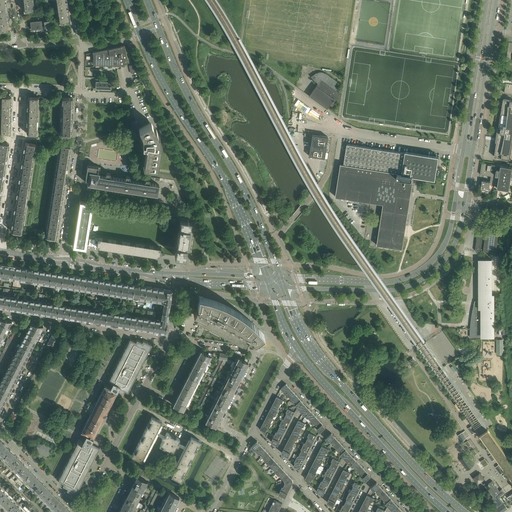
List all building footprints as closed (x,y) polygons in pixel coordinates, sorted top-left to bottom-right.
[(32,0),(22,0),(23,2),(24,2),(24,4),(23,4),(24,11),(34,10),(32,0)] [(66,0),(56,0),(58,9),(68,8),(66,0)] [(6,1),(0,1),(0,15),(8,15),(6,1)] [(70,21),(68,8),(58,9),(60,23),(70,21)] [(8,15),(0,15),(0,30),(10,29),(8,15)] [(50,27),(49,19),(41,20),(42,25),(45,24),(45,28),(50,27)] [(41,20),(34,21),(35,26),(38,25),(38,29),(45,28),(45,24),(42,25),(41,20)] [(34,21),(30,22),(31,30),(38,29),(38,25),(35,26),(34,21)] [(127,60),(124,45),(92,52),(93,55),(93,58),(94,58),(95,64),(99,63),(99,65),(107,63),(108,65),(115,64),(116,66),(120,65),(120,61),(127,60)] [(311,77),(314,82),(315,82),(316,81),(318,83),(309,96),(326,108),(326,109),(329,105),(332,107),(341,94),(335,90),(336,88),(334,86),(337,82),(332,78),(330,77),(325,73),(324,73),(322,72),(321,72),(320,72),(319,72),(316,74),(316,73),(311,77)] [(11,96),(0,96),(0,106),(0,107),(0,114),(10,115),(11,96)] [(38,97),(28,97),(27,115),(38,115),(38,99),(38,97)] [(72,98),(62,98),(62,102),(61,116),(72,116),(72,98)] [(511,100),(503,99),(499,128),(497,127),(495,141),(497,141),(494,157),(510,159),(511,144),(511,100)] [(10,115),(0,114),(0,132),(10,133),(10,115)] [(38,115),(27,115),(27,133),(37,134),(38,115)] [(72,116),(61,116),(61,134),(71,135),(72,116)] [(151,122),(149,123),(140,128),(139,129),(141,132),(142,136),(142,137),(144,137),(142,145),(146,146),(147,146),(143,167),(157,169),(162,143),(160,143),(160,135),(158,135),(156,128),(154,128),(151,122)] [(328,137),(312,134),(308,156),(324,158),(328,137)] [(9,144),(5,143),(0,142),(0,151),(7,153),(9,144)] [(25,143),(24,148),(23,157),(33,158),(36,145),(25,143)] [(435,180),(438,158),(439,157),(405,151),(405,153),(347,144),(344,165),(341,164),(336,196),(384,204),(378,245),(402,249),(413,176),(435,180)] [(70,147),(60,145),(57,161),(68,162),(70,147)] [(23,157),(22,162),(21,172),(31,174),(33,158),(23,157)] [(68,162),(57,161),(55,175),(65,177),(68,162)] [(509,190),(511,172),(511,167),(482,163),(480,174),(484,175),(484,176),(486,176),(487,176),(487,175),(491,176),(490,182),(491,182),(490,185),(497,186),(497,188),(509,190)] [(100,167),(88,165),(85,179),(88,179),(87,184),(94,185),(155,194),(157,195),(159,185),(156,184),(150,183),(149,179),(146,179),(145,182),(130,180),(130,176),(126,176),(125,179),(110,177),(110,173),(106,173),(106,174),(99,173),(100,167)] [(31,174),(21,172),(18,187),(29,189),(31,174)] [(65,177),(55,175),(53,191),(63,193),(65,177)] [(482,180),(482,183),(480,191),(489,192),(490,185),(491,182),(490,182),(482,180)] [(18,187),(17,196),(16,202),(26,204),(29,189),(18,187)] [(63,193),(53,191),(50,206),(61,208),(63,193)] [(26,204),(16,202),(14,217),(24,218),(26,204)] [(88,218),(89,211),(90,204),(82,203),(79,217),(88,218)] [(61,208),(50,206),(48,221),(58,223),(61,208)] [(14,217),(12,227),(11,231),(22,233),(24,218),(14,217)] [(86,232),(87,225),(88,218),(79,217),(77,231),(86,232)] [(188,239),(189,231),(191,220),(181,218),(178,237),(188,239)] [(58,223),(48,221),(45,237),(56,238),(58,223)] [(478,231),(477,237),(475,250),(475,251),(484,252),(484,251),(496,252),(498,231),(499,231),(486,229),(486,231),(477,230),(477,231),(478,231)] [(84,246),(85,239),(86,232),(77,231),(76,237),(75,237),(75,239),(76,239),(75,245),(84,246)] [(185,258),(186,249),(188,239),(178,237),(175,256),(185,258)] [(110,249),(112,240),(98,238),(97,247),(110,249)] [(124,251),(126,242),(112,240),(110,249),(124,251)] [(138,253),(140,244),(126,242),(124,251),(138,253)] [(152,255),(154,246),(140,244),(138,253),(152,255)] [(160,247),(154,246),(152,255),(159,256),(160,253),(162,253),(162,250),(160,250),(160,247)] [(470,328),(470,329),(470,335),(470,337),(484,337),(484,335),(494,335),(494,295),(492,294),(492,259),(479,259),(479,301),(475,301),(475,300),(474,304),(473,307),(473,308),(472,311),(472,315),(471,318),(471,320),(471,322),(471,323),(470,326),(470,328)] [(22,267),(16,266),(14,279),(20,280),(22,267)] [(45,271),(39,270),(37,282),(44,283),(45,271)] [(58,273),(51,272),(49,284),(56,285),(58,273)] [(93,278),(87,277),(85,290),(91,291),(93,278)] [(99,279),(93,278),(91,291),(97,292),(99,279)] [(123,283),(116,282),(114,295),(121,296),(123,283)] [(152,288),(146,287),(144,299),(150,300),(152,288)] [(170,290),(164,289),(162,302),(164,303),(170,304),(172,292),(170,290)] [(209,298),(202,297),(199,296),(197,305),(196,303),(194,308),(196,308),(193,313),(196,315),(195,316),(201,319),(202,318),(204,319),(204,320),(209,323),(210,322),(212,323),(212,325),(217,328),(218,326),(220,328),(220,329),(226,332),(226,331),(229,332),(228,333),(234,336),(234,335),(237,336),(236,338),(242,341),(243,339),(245,341),(247,338),(254,341),(256,340),(257,341),(264,335),(260,330),(251,321),(243,315),(235,310),(226,305),(218,301),(209,298)] [(77,308),(71,307),(69,317),(75,318),(77,308)] [(0,318),(0,323),(8,328),(12,321),(7,320),(7,319),(5,319),(4,319),(0,318)] [(0,323),(0,328),(6,332),(8,328),(0,323)] [(0,370),(23,325),(21,324),(0,365),(0,370)] [(31,324),(29,327),(40,332),(43,326),(38,325),(38,324),(36,324),(35,324),(31,324)] [(0,362),(18,328),(16,327),(15,329),(13,331),(14,331),(11,338),(10,338),(9,340),(6,347),(5,347),(0,357),(0,362)] [(40,332),(29,327),(27,331),(37,337),(40,332)] [(37,337),(27,331),(24,336),(35,341),(37,337)] [(48,343),(48,344),(54,346),(58,338),(60,338),(63,333),(59,332),(57,336),(56,335),(55,337),(52,335),(48,343)] [(35,341),(24,336),(22,340),(33,346),(35,341)] [(113,382),(110,388),(117,392),(117,391),(123,394),(125,391),(128,392),(130,388),(128,388),(129,385),(131,383),(132,383),(136,377),(134,376),(135,373),(137,371),(138,372),(141,365),(140,364),(141,362),(143,359),(144,360),(147,353),(146,352),(147,350),(149,347),(150,348),(152,345),(143,340),(142,342),(137,340),(136,342),(130,339),(130,340),(128,343),(130,343),(128,346),(127,348),(126,347),(122,354),(124,355),(122,357),(121,360),(120,359),(116,366),(118,367),(116,369),(115,372),(114,371),(110,378),(112,379),(110,381),(113,382)] [(33,346),(22,340),(20,345),(30,350),(33,346)] [(30,350),(20,345),(18,349),(28,355),(30,350)] [(28,355),(18,349),(15,354),(26,359),(28,355)] [(201,351),(198,356),(209,362),(213,354),(209,352),(208,354),(201,351)] [(26,359),(15,354),(13,358),(24,364),(26,359)] [(198,356),(196,361),(206,367),(209,362),(198,356)] [(237,357),(234,362),(245,368),(249,360),(245,358),(244,360),(237,357)] [(24,364),(13,358),(11,362),(22,368),(24,364)] [(196,361),(193,366),(204,371),(206,367),(196,361)] [(22,368),(11,362),(9,367),(19,372),(22,368)] [(245,368),(234,362),(232,367),(242,373),(245,368)] [(193,366),(191,371),(201,376),(204,371),(193,366)] [(19,372),(9,367),(6,371),(17,377),(19,372)] [(242,373),(232,367),(229,372),(240,378),(242,373)] [(17,377),(6,371),(4,375),(15,381),(17,377)] [(191,371),(188,376),(199,381),(201,376),(191,371)] [(240,378),(229,372),(227,377),(237,383),(240,378)] [(15,381),(4,375),(2,380),(13,385),(15,381)] [(188,376),(186,381),(196,386),(199,381),(188,376)] [(237,383),(227,377),(224,382),(235,387),(237,383)] [(13,385),(2,380),(0,383),(0,384),(10,390),(13,385)] [(186,381),(183,385),(194,391),(196,386),(186,381)] [(235,387),(224,382),(222,387),(233,392),(235,387)] [(10,390),(0,384),(0,390),(8,394),(10,390)] [(291,389),(286,384),(281,388),(284,391),(283,392),(286,394),(291,389)] [(81,432),(80,434),(85,436),(86,435),(93,439),(94,439),(94,438),(104,418),(105,416),(104,416),(105,414),(106,414),(106,413),(107,412),(117,392),(117,393),(118,392),(117,392),(110,388),(104,385),(104,386),(105,386),(96,402),(95,405),(94,404),(93,404),(92,404),(91,404),(90,404),(89,405),(88,406),(88,407),(87,408),(87,409),(88,410),(88,411),(89,412),(90,413),(91,413),(90,416),(81,432)] [(183,385),(181,390),(191,396),(194,391),(183,385)] [(233,392),(222,387),(219,392),(230,397),(233,392)] [(296,395),(291,389),(286,394),(288,397),(289,396),(291,399),(296,395)] [(8,394),(0,390),(0,395),(6,399),(8,394)] [(194,397),(191,396),(181,390),(178,395),(191,402),(194,397)] [(230,397),(219,392),(217,396),(228,402),(230,397)] [(191,402),(178,395),(176,400),(186,405),(189,407),(191,402)] [(301,400),(296,395),(291,399),(294,402),(293,403),(295,405),(301,400)] [(228,402),(217,396),(214,401),(225,407),(228,402)] [(277,397),(273,403),(279,406),(281,403),(282,403),(283,400),(282,399),(281,399),(277,397)] [(176,400),(173,405),(184,410),(186,405),(176,400)] [(306,405),(301,400),(295,405),(300,410),(306,405)] [(225,407),(214,401),(212,406),(223,412),(225,407)] [(273,403),(270,410),(277,413),(278,410),(277,410),(279,406),(273,403)] [(307,406),(306,405),(300,410),(301,412),(305,416),(311,411),(307,406)] [(223,412),(212,406),(209,411),(220,416),(223,412)] [(287,412),(285,416),(291,419),(295,412),(288,409),(286,412),(287,412)] [(270,410),(267,416),(273,419),(274,416),(275,416),(277,413),(270,410)] [(13,411),(10,418),(13,420),(15,420),(16,421),(19,415),(18,414),(14,412),(13,411)] [(220,416),(209,411),(207,416),(218,421),(220,416)] [(316,416),(311,411),(305,416),(308,418),(311,421),(316,416)] [(152,416),(147,425),(143,433),(145,434),(143,437),(142,439),(140,438),(136,446),(138,447),(135,452),(134,452),(132,456),(142,461),(156,432),(158,429),(162,421),(152,416)] [(218,421),(207,416),(204,421),(215,426),(218,421)] [(267,416),(263,423),(270,426),(272,423),(271,423),(273,419),(267,416)] [(291,419),(285,416),(284,419),(283,419),(281,422),(288,425),(291,419)] [(321,421),(316,416),(311,421),(314,423),(313,424),(315,427),(321,421)] [(298,420),(295,427),(301,430),(303,426),(304,427),(305,424),(298,420)] [(326,427),(321,421),(315,427),(320,432),(326,427)] [(288,425),(281,422),(280,425),(281,425),(279,429),(285,432),(288,425)] [(260,429),(263,431),(266,432),(268,429),(269,429),(270,426),(263,423),(260,429)] [(295,427),(292,433),(299,437),(300,434),(299,433),(301,430),(295,427)] [(285,432),(279,429),(277,432),(276,432),(275,435),(281,438),(285,432)] [(165,436),(163,435),(161,438),(163,439),(160,444),(163,445),(162,447),(170,451),(171,450),(174,451),(176,446),(178,446),(179,444),(177,442),(178,441),(179,439),(180,439),(166,432),(166,433),(165,435),(165,436)] [(292,433),(288,440),(294,443),(296,439),(297,440),(299,437),(292,433)] [(309,436),(307,440),(313,443),(316,436),(309,433),(308,436),(309,436)] [(336,439),(331,433),(326,438),(331,444),(336,439)] [(60,477),(58,480),(64,483),(63,485),(68,488),(67,490),(76,495),(77,491),(76,490),(77,488),(78,485),(80,486),(83,479),(82,478),(83,476),(84,474),(86,474),(89,467),(88,467),(89,464),(90,462),(92,462),(95,456),(94,455),(95,452),(96,450),(98,451),(100,447),(97,446),(99,442),(93,439),(86,435),(85,436),(83,441),(81,439),(81,440),(79,442),(78,441),(75,448),(76,449),(75,451),(73,454),(72,453),(69,460),(70,461),(69,463),(67,466),(66,465),(63,472),(64,472),(63,475),(61,477),(60,477)] [(281,438),(275,435),(271,441),(278,445),(281,438)] [(191,436),(189,441),(187,443),(186,447),(171,476),(181,481),(183,477),(181,476),(184,471),(186,472),(190,464),(188,463),(191,458),(192,459),(201,441),(191,436)] [(341,444),(336,439),(331,444),(333,446),(334,445),(336,448),(341,444)] [(288,440),(285,446),(292,450),(293,447),(293,446),(294,443),(288,440)] [(313,443),(307,440),(305,443),(304,443),(303,446),(310,449),(313,443)] [(262,446),(257,441),(252,446),(257,452),(262,446)] [(39,442),(35,450),(40,453),(38,456),(41,457),(43,454),(48,457),(52,448),(39,442)] [(346,449),(341,444),(336,448),(339,451),(338,452),(341,454),(346,449)] [(267,452),(262,446),(257,452),(259,454),(260,453),(262,456),(267,452)] [(285,446),(282,453),(289,456),(292,450),(285,446)] [(310,449),(303,446),(301,449),(302,449),(300,453),(306,456),(310,449)] [(322,446),(319,453),(324,455),(326,452),(327,453),(329,449),(322,446)] [(6,447),(0,453),(0,456),(2,459),(10,450),(6,447)] [(351,455),(346,449),(341,454),(346,460),(351,455)] [(10,450),(2,459),(5,462),(13,454),(10,450)] [(272,457),(267,452),(262,456),(265,459),(264,460),(266,462),(272,457)] [(306,456),(300,453),(299,456),(298,456),(296,459),(303,462),(306,456)] [(319,453),(315,459),(322,462),(324,459),(323,459),(324,455),(319,453)] [(13,454),(5,462),(9,466),(17,457),(13,454)] [(351,455),(346,460),(346,461),(350,465),(356,460),(352,455),(351,455)] [(467,455),(460,460),(467,470),(474,465),(467,455)] [(17,457),(9,466),(12,469),(20,461),(17,457)] [(277,462),(272,457),(266,462),(269,465),(269,464),(272,467),(277,462)] [(340,461),(333,458),(331,461),(332,462),(331,465),(336,468),(340,461)] [(303,462),(296,459),(295,462),(296,462),(294,466),(300,469),(303,462)] [(315,459),(312,465),(318,468),(320,465),(321,465),(322,462),(315,459)] [(361,465),(356,460),(350,465),(353,468),(354,467),(356,470),(361,465)] [(20,461),(12,469),(16,473),(24,465),(20,461)] [(282,468),(277,462),(272,467),(275,470),(274,470),(276,473),(282,468)] [(24,465),(16,473),(19,476),(27,468),(24,465)] [(312,465),(309,472),(315,475),(317,472),(316,472),(318,468),(312,465)] [(336,468),(331,465),(329,469),(328,468),(326,471),(333,475),(336,468)] [(366,471),(361,465),(356,470),(359,473),(358,473),(360,476),(366,471)] [(27,468),(19,476),(23,480),(31,472),(27,468)] [(287,473),(282,468),(276,473),(279,475),(282,478),(287,473)] [(344,469),(340,476),(346,479),(348,476),(349,476),(350,473),(344,469)] [(333,475),(326,471),(325,474),(326,475),(324,478),(330,481),(333,475)] [(371,476),(366,471),(360,476),(365,481),(371,476)] [(0,472),(0,474),(5,480),(10,485),(22,497),(21,498),(27,504),(29,502),(8,481),(0,472)] [(31,472),(23,480),(26,483),(35,475),(31,472)] [(309,472),(305,479),(311,482),(313,478),(314,478),(315,475),(309,472)] [(293,480),(287,473),(282,478),(285,481),(285,482),(293,481),(293,480)] [(480,473),(474,477),(478,483),(484,479),(480,473)] [(35,475),(26,483),(30,487),(38,479),(35,475)] [(137,476),(134,482),(145,487),(148,482),(137,476)] [(340,476),(337,483),(344,486),(345,483),(344,483),(346,479),(340,476)] [(330,481),(324,478),(322,481),(321,481),(320,484),(327,487),(330,481)] [(38,479),(30,487),(33,491),(42,482),(38,479)] [(293,481),(285,482),(285,484),(283,487),(289,490),(293,482),(293,481)] [(499,491),(492,481),(485,486),(492,496),(489,498),(497,509),(504,504),(499,497),(505,493),(502,489),(499,491)] [(42,482),(33,491),(37,494),(45,486),(42,482)] [(134,482),(132,486),(143,492),(145,487),(134,482)] [(354,486),(352,489),(358,492),(361,485),(355,482),(353,485),(354,486)] [(382,488),(377,482),(371,487),(376,493),(382,488)] [(337,483),(334,489),(340,492),(341,489),(342,489),(344,486),(337,483)] [(327,487),(320,484),(316,491),(323,494),(327,487)] [(45,486),(37,494),(40,498),(49,489),(45,486)] [(132,486),(129,491),(140,497),(143,492),(132,486)] [(289,490),(283,487),(282,487),(279,493),(286,497),(289,490)] [(387,493),(382,488),(376,493),(378,495),(379,495),(382,498),(387,493)] [(6,489),(0,494),(0,501),(0,502),(9,493),(6,489)] [(49,489),(40,498),(44,501),(52,493),(49,489)] [(334,489),(330,495),(337,499),(339,496),(338,495),(340,492),(334,489)] [(358,492),(352,489),(350,493),(349,492),(348,495),(355,499),(358,492)] [(129,491),(127,496),(137,502),(140,497),(129,491)] [(179,498),(168,492),(166,497),(176,503),(179,498)] [(9,493),(0,502),(4,505),(13,497),(9,493)] [(52,493),(44,501),(47,505),(56,496),(52,493)] [(391,498),(387,493),(382,498),(384,500),(384,501),(386,504),(391,498)] [(330,495),(327,502),(334,506),(337,499),(330,495)] [(355,499),(348,495),(346,498),(347,499),(346,502),(351,505),(355,499)] [(367,495),(364,502),(370,505),(371,501),(372,502),(374,498),(367,495)] [(56,496),(47,505),(51,508),(59,500),(56,496)] [(127,496),(124,501),(135,507),(137,502),(127,496)] [(13,497),(4,505),(7,509),(16,500),(13,497)] [(176,503),(166,497),(163,502),(174,508),(176,503)] [(396,504),(391,498),(386,504),(391,509),(396,504)] [(45,511),(32,499),(31,500),(42,511),(45,511)] [(16,500),(7,509),(10,511),(11,511),(20,504),(16,500)] [(59,500),(51,508),(54,511),(63,504),(59,500)] [(278,511),(282,504),(275,500),(269,511),(270,511),(271,511),(278,511)] [(124,501),(122,506),(133,511),(135,507),(124,501)] [(39,511),(33,505),(31,503),(29,502),(28,503),(29,505),(28,505),(30,508),(31,507),(33,509),(36,511),(39,511)] [(171,511),(174,508),(163,502),(160,507),(169,511),(171,511)] [(351,505),(346,502),(344,505),(343,505),(341,508),(348,511),(351,505)] [(364,502),(360,508),(367,511),(369,509),(368,508),(370,505),(364,502)]
